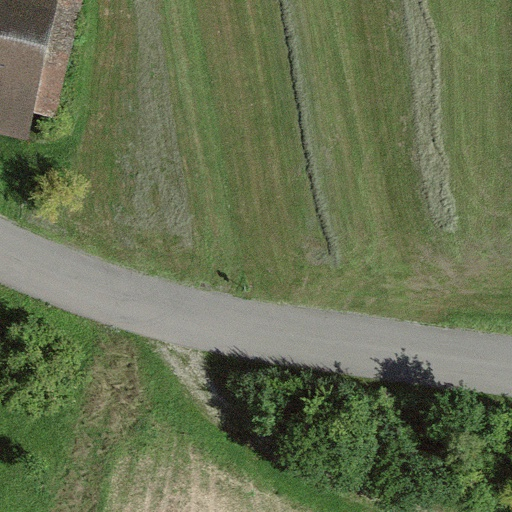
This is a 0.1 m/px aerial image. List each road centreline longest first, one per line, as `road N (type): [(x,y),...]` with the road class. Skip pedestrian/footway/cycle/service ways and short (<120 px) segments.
road 1 (unclassified): [(0,248),(158,310),(511,366)]
road 2 (track): [(414,511),(295,463),(204,391),(158,310)]
